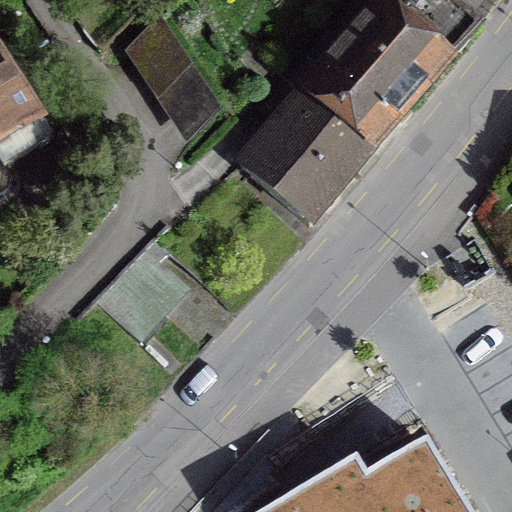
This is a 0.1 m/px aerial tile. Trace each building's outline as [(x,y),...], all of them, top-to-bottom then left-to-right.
[(385,0),(236,171),(305,231),(478,34),(438,0),(385,0)] [(218,114),(158,21),(121,58),(182,151),(218,114)] [(0,174),(1,176),(47,146),(0,73),(0,174)] [(138,348),(134,343),(179,296),(151,270),(165,256),(154,245),(94,308),(137,349),(138,348)] [(358,468),(281,511),(464,511),(428,450),(368,485),(358,468)]
